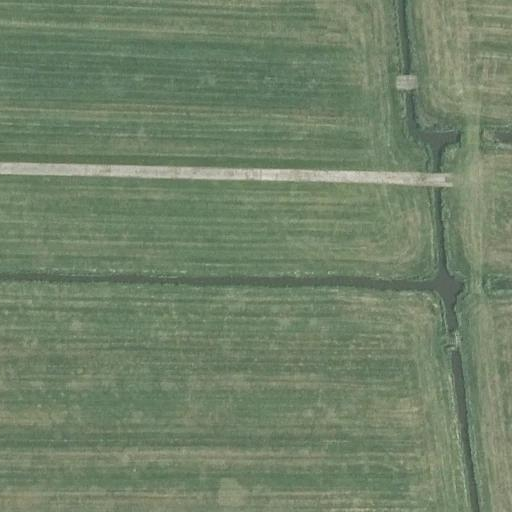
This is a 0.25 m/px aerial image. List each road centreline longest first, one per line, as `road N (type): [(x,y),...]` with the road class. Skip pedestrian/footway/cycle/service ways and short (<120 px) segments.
road 1 (track): [(452,183),(0,170)]
road 2 (track): [(483,340),(411,344),(238,390)]
road 3 (track): [(478,180),(452,183),(483,340)]
